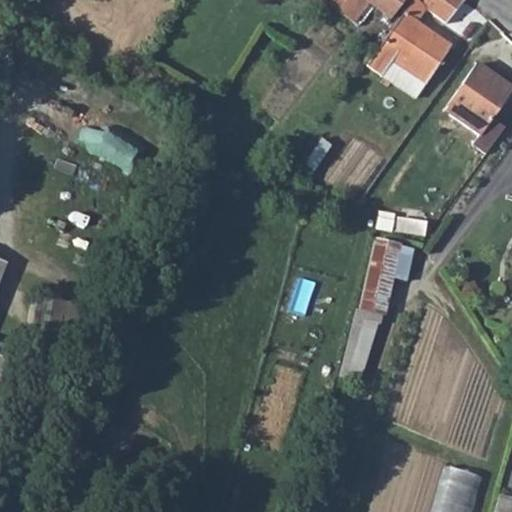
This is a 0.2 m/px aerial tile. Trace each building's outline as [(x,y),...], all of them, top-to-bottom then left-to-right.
[(332,0),(329,5),(353,24),(357,19),(367,4),(377,11),(388,19),(398,7),(402,0),(332,0)] [(380,46),(402,61),(398,68),(422,85),(447,47),(414,24),(424,10),(445,24),(462,1),(461,0),(410,0),(403,11),(380,46)] [(402,0),(398,7),(403,11),(410,0),(402,0)] [(357,19),(367,26),(377,11),(367,4),(357,19)] [(470,145),(484,155),(502,129),(489,120),(509,89),(473,64),(442,112),(477,136),(470,145)] [(317,149),(322,153),(327,147),(321,143),(317,149)] [(373,237),(344,375),(368,380),(389,277),(408,281),(416,246),(373,237)] [(32,327),(29,343),(73,354),(77,338),(32,327)] [(431,511),(471,511),(481,473),(444,464),(431,511)] [(499,507),(511,509),(511,492),(511,493),(511,490),(511,473),(507,472),(499,507)]
